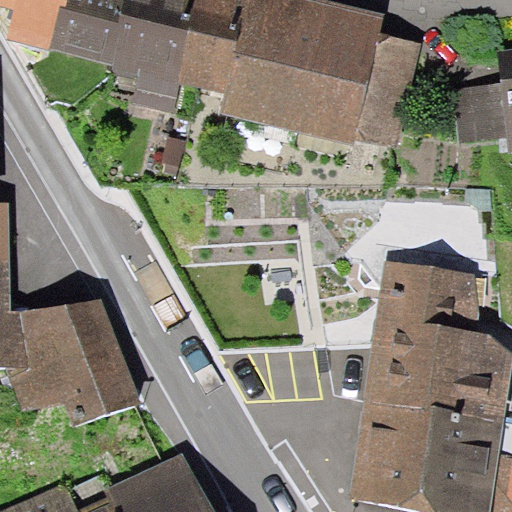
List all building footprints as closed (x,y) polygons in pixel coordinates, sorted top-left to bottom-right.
[(67,5),(68,0),(0,0),(0,5),(14,9),(7,38),(49,49),(61,4),(67,5)] [(177,82),(195,0),(68,0),(67,5),(61,4),(49,49),(114,65),(111,73),(138,78),(132,102),(173,113),(180,82),(177,82)] [(195,0),(177,82),(180,82),(225,93),(220,111),(353,145),(355,138),(380,32),(385,13),(332,0),(195,0)] [(422,44),(380,32),(355,138),(395,147),(422,44)] [(511,48),(499,50),(503,84),(508,137),(509,151),(511,150),(511,48)] [(508,137),(503,84),(454,89),(460,142),(508,137)] [(9,201),(0,201),(0,369),(7,369),(22,369),(21,313),(11,313),(9,201)] [(385,260),(364,403),(504,425),(511,370),(511,351),(491,335),(480,331),(480,316),(475,274),(385,260)] [(102,299),(21,313),(22,369),(7,369),(23,412),(65,404),(77,425),(142,403),(102,299)] [(364,403),(350,498),(419,511),(490,511),(498,454),(504,425),(364,403)] [(65,482),(0,511),(215,511),(183,453),(103,489),(108,496),(76,510),(65,482)] [(511,511),(511,456),(498,454),(490,511),(511,511)]
